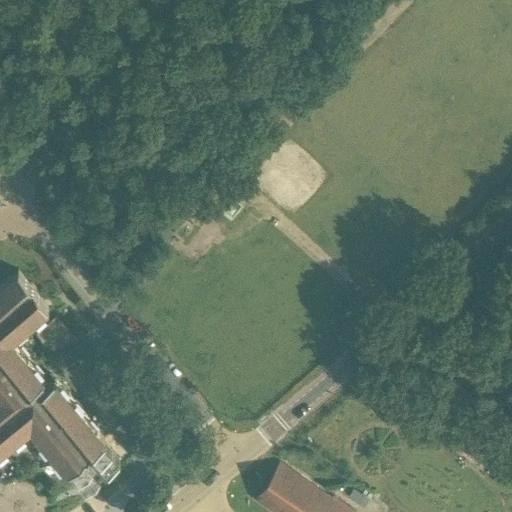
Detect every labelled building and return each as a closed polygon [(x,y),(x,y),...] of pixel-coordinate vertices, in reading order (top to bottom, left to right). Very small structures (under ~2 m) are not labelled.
[(183,186),(169,201),(182,213),(196,199),(183,186)] [(0,445),(30,421),(69,467),(105,437),(54,375),(46,382),(42,377),(44,375),(11,335),(49,304),(19,268),(0,283),(0,445)] [(56,314),(35,332),(41,340),(46,346),(67,327),(56,314)] [(460,431),(452,445),(480,460),(488,446),(460,431)] [(275,511),(352,511),(280,460),(254,497),(275,511)]
